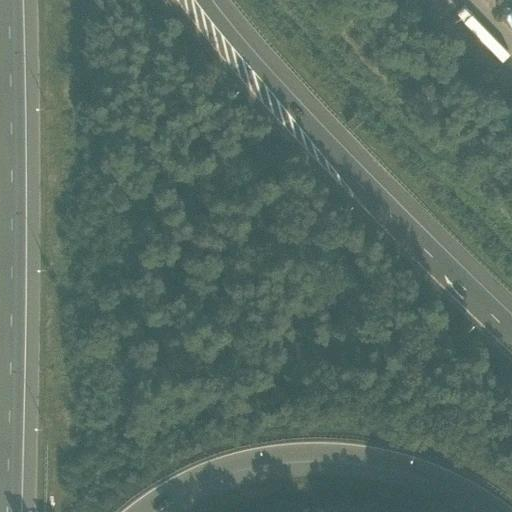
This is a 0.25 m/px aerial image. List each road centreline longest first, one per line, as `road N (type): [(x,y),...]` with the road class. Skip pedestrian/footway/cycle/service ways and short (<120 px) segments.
road 1 (motorway): [(5,511),(5,0)]
road 2 (motorway): [(511,332),(416,241),(201,0)]
road 3 (motorway): [(138,511),(220,463),(292,454),(360,455),(428,471),(506,511)]
